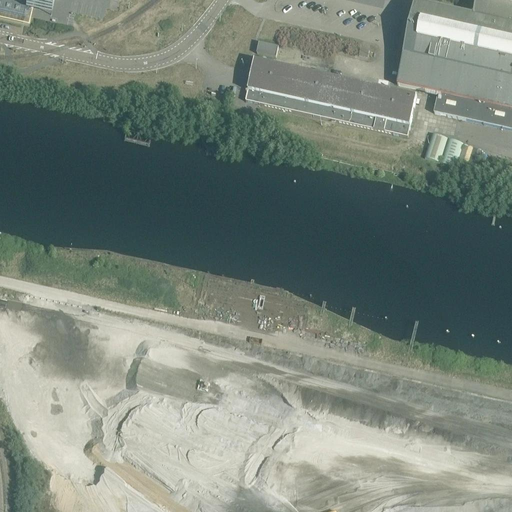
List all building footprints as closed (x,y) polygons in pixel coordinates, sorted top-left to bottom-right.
[(0,0),(0,11),(24,17),(27,0),(0,0)] [(511,0),(478,0),(474,18),(410,3),(409,10),(411,12),(410,14),(412,18),(405,51),(397,86),(398,86),(398,88),(399,88),(400,86),(418,90),(417,92),(419,92),(419,90),(438,95),(437,96),(438,97),(434,114),(511,131),(511,0)] [(279,48),(259,44),(257,54),(276,59),(279,48)] [(377,89),(255,62),(246,102),(408,138),(417,98),(380,90),(380,89),(377,88),(377,89)] [(447,140),(433,135),(425,160),(440,165),(447,140)] [(463,145),(448,140),(440,165),(455,170),(463,145)]
